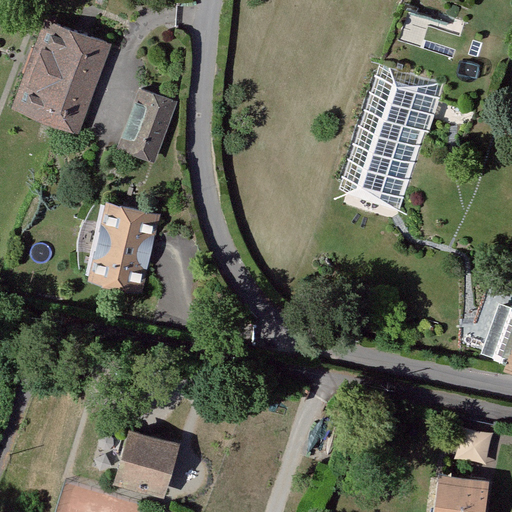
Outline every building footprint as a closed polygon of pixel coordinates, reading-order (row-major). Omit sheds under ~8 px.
[(407,0),(399,0),(340,190),(401,210),(438,94),(484,109),(509,32),(407,0)] [(79,134),(113,44),(47,19),(12,108),(79,134)] [(178,101),(141,88),(120,149),(156,162),(178,101)] [(144,293),(162,215),(109,203),(91,281),(144,293)] [(511,367),(511,334),(502,364),(511,367)] [(182,439),(132,424),(116,476),(163,491),(182,439)] [(484,511),(489,478),(440,471),(434,511),(484,511)]
